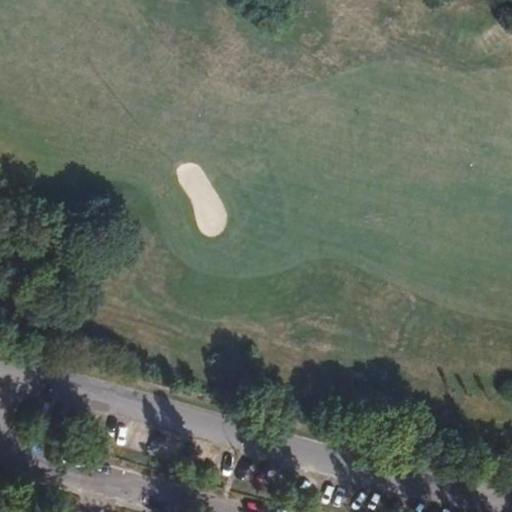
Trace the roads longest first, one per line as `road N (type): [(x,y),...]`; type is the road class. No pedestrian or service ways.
road 1 (residential): [(511,503),(0,370)]
road 2 (residential): [(0,454),(197,511)]
